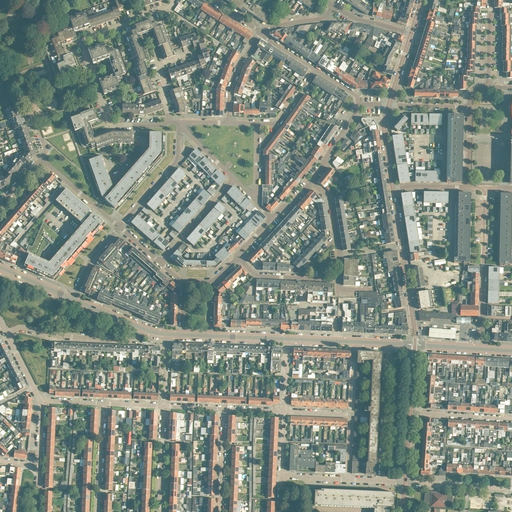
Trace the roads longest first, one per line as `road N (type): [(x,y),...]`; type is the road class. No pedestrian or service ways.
road 1 (unclassified): [(108,119),(82,40),(175,0)]
road 2 (residential): [(480,348),(484,187)]
road 3 (unclassified): [(392,188),(414,344)]
road 4 (residential): [(142,328),(134,339),(24,329),(7,335)]
road 5 (unclassified): [(387,343),(380,481)]
road 6 (residential): [(119,227),(177,162),(179,122)]
